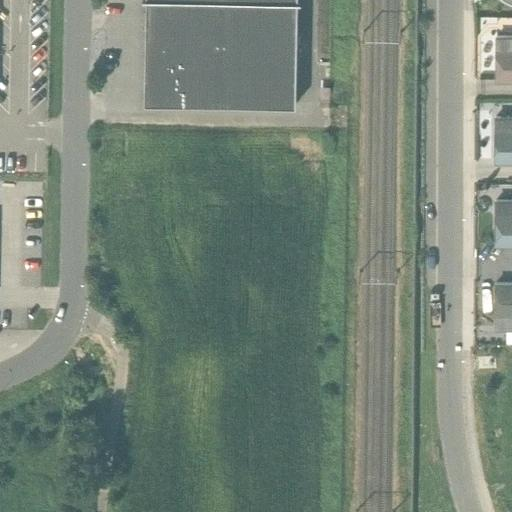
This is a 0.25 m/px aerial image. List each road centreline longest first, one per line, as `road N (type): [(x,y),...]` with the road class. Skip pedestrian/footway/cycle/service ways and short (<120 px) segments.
road 1 (residential): [(470,511),(450,412),(449,0)]
road 2 (residential): [(79,0),(75,302),(51,345),(0,377)]
road 3 (unknown): [(21,142),(20,0)]
